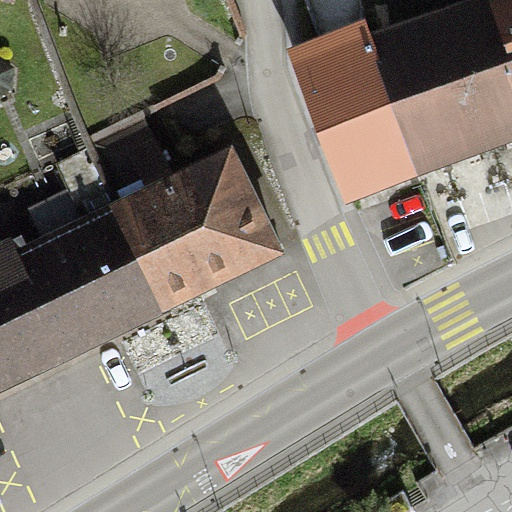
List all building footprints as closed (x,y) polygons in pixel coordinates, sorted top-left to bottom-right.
[(511,0),(489,0),(493,9),(511,61),(511,0)] [(511,61),(493,9),(376,52),(423,179),(511,146),(511,61)] [(369,31),(296,58),(351,206),(423,179),(376,52),(369,31)] [(114,222),(162,325),(283,269),(235,166),(114,222)] [(114,222),(24,264),(72,367),(162,325),(114,222)] [(0,259),(0,400),(72,367),(24,264),(18,251),(0,259)]
